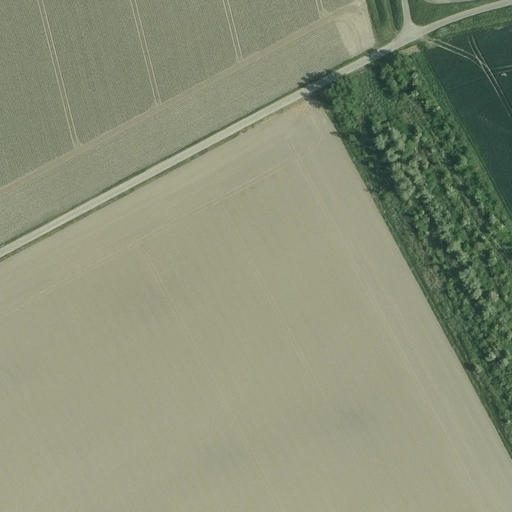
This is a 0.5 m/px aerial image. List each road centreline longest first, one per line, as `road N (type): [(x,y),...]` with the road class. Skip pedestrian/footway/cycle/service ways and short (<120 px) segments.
road 1 (unclassified): [(0,254),(409,34)]
road 2 (track): [(511,210),(409,34)]
